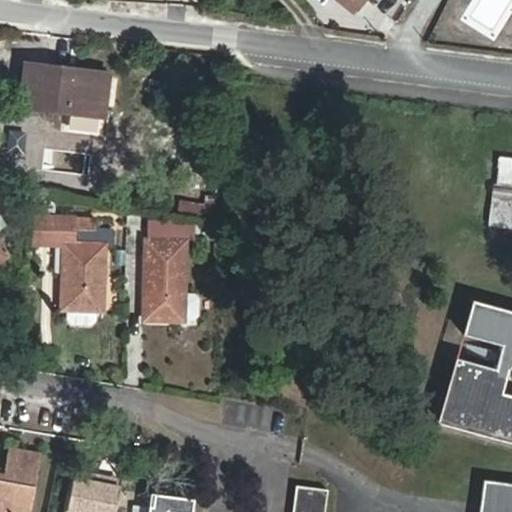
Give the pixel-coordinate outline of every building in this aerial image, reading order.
[(21,68),(18,108),(101,115),(105,74),(21,68)] [(511,154),(505,153),(496,220),(511,222),(511,154)] [(31,214),(29,242),(59,244),(57,308),(62,308),(62,318),(67,323),(86,324),(92,319),(92,310),(97,310),(100,246),(108,247),(108,229),(70,228),(70,216),(31,214)] [(182,243),(143,241),(139,317),(180,319),(181,292),(182,243)] [(181,292),(180,319),(191,320),(197,315),(198,299),(192,293),(181,292)] [(476,511),(511,511),(511,305),(469,294),(458,328),(498,336),(495,349),(511,353),(511,390),(496,387),(501,364),(452,353),(434,416),(511,437),(511,478),(481,474),(476,511)] [(0,479),(0,511),(35,511),(45,454),(12,448),(9,475),(9,481),(0,479)] [(119,511),(125,490),(81,479),(72,511),(119,511)] [(324,511),(327,490),(294,486),(290,511),(324,511)] [(145,498),(143,511),(189,511),(191,503),(145,498)]
